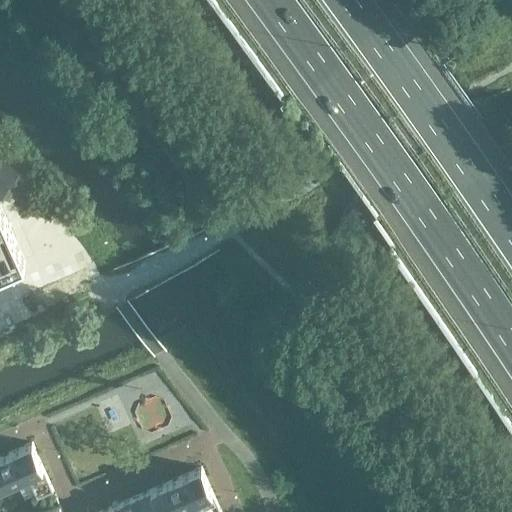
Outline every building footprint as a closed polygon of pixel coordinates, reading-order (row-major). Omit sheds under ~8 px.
[(0,270),(15,264),(25,259),(17,241),(11,226),(0,201),(0,270)] [(32,443),(0,456),(0,487),(27,475),(37,497),(53,490),(32,443)] [(201,467),(143,493),(150,511),(168,511),(197,499),(202,511),(217,511),(221,511),(201,467)] [(150,511),(143,493),(121,503),(124,511),(150,511)] [(124,511),(121,503),(100,511),(124,511)]
